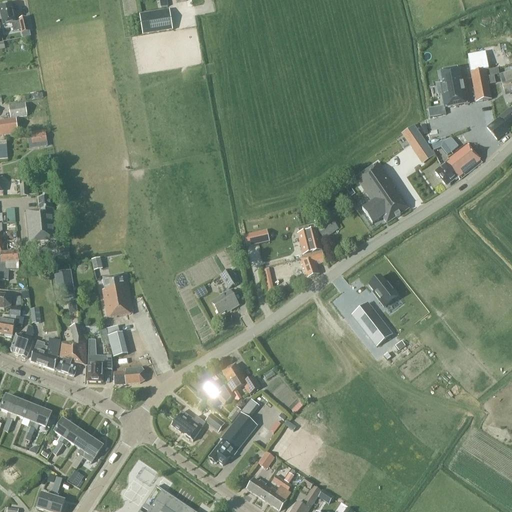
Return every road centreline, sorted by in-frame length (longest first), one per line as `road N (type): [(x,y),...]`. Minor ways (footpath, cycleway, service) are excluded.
road 1 (unclassified): [(136,427),(172,381),(511,146)]
road 2 (tertiary): [(136,427),(101,402),(0,357)]
road 3 (tertiary): [(252,511),(136,427)]
